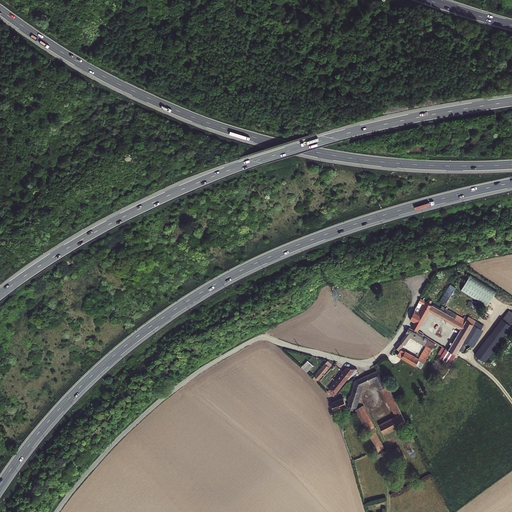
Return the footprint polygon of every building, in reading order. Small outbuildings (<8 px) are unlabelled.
[(460,291),(487,307),(497,291),(471,274),(460,291)] [(451,284),(441,300),(446,303),(456,287),(451,284)] [(427,303),(420,299),(410,320),(415,323),(420,326),(429,311),(432,305),(430,304),(427,303)] [(463,318),(442,306),(441,308),(440,310),(434,306),(430,312),(461,330),(451,346),(458,350),(459,349),(464,341),(467,342),(471,345),(481,329),(474,324),(476,321),(468,316),(468,318),(466,320),(463,318)] [(490,334),(475,354),(479,358),(483,360),(485,362),(500,342),(500,341),(511,326),(502,318),(490,334)] [(412,328),(417,331),(418,329),(420,326),(415,323),(412,328)] [(405,334),(395,347),(399,350),(403,345),(404,345),(410,336),(426,346),(419,359),(405,351),(405,352),(401,358),(415,366),(418,360),(424,363),(432,349),(434,345),(435,344),(416,332),(409,328),(405,334)] [(484,330),(481,329),(471,345),(474,347),(484,330)] [(458,350),(451,346),(449,350),(456,354),(458,350)] [(448,351),(442,347),(438,353),(441,355),(440,358),(450,364),(456,354),(449,350),(448,351)] [(301,367),(307,372),(313,366),(308,361),(301,367)] [(328,361),(313,378),(317,382),(332,364),(328,361)] [(346,381),(356,374),(357,369),(346,368),(329,389),(335,394),(346,381)] [(375,371),(371,373),(375,380),(380,390),(382,389),(396,417),(379,425),(384,434),(406,422),(380,369),(375,371)] [(366,375),(370,383),(375,380),(371,373),(366,375)] [(356,408),(362,386),(370,383),(366,375),(355,381),(351,396),(349,402),(348,404),(346,404),(344,398),(331,403),(334,410),(346,405),(348,405),(350,406),(349,409),(353,411),(354,408),(356,408)] [(376,432),(362,406),(355,410),(372,441),(378,438),(375,432),(376,432)] [(383,448),(378,438),(372,441),(377,450),(378,451),(382,449),(383,448)] [(404,444),(393,449),(400,466),(412,461),(404,444)] [(385,455),(382,449),(378,451),(377,450),(375,451),(378,458),(385,455)]
